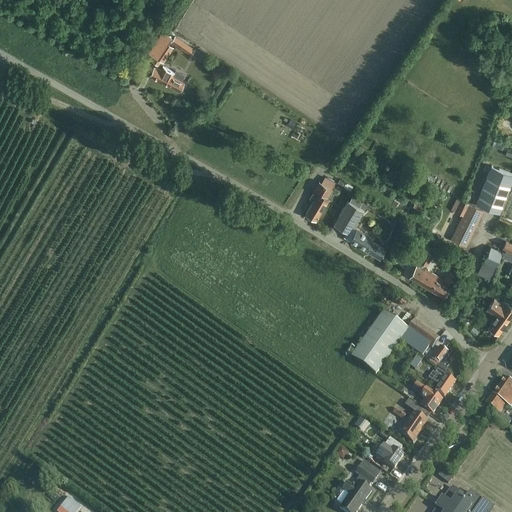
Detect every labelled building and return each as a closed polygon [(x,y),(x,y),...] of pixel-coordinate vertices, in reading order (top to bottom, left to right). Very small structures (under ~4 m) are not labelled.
[(163,33),(148,53),(154,57),(151,62),(157,66),(161,59),(164,61),(168,54),(162,50),(171,38),(163,33)] [(190,54),(194,49),(175,37),(172,42),(190,54)] [(155,67),(150,76),(177,90),(182,81),(173,77),(172,76),(174,72),(163,66),(161,70),(155,67)] [(511,179),(511,173),(491,166),(476,204),(499,213),(511,179)] [(423,168),(421,171),(430,178),(432,174),(423,168)] [(313,200),(305,214),(316,220),(329,198),(327,197),(332,189),(335,183),(325,177),(322,183),(319,181),(309,198),(313,200)] [(483,211),(468,204),(457,198),(451,210),(462,215),(451,239),(466,246),(483,211)] [(348,200),(333,224),(347,232),(344,237),(380,259),(385,249),(370,240),(372,237),(354,226),(363,209),(348,200)] [(504,213),(501,218),(511,223),(511,216),(510,216),(504,213)] [(505,241),(502,248),(506,250),(510,252),(511,253),(511,243),(505,241)] [(486,254),(482,262),(495,268),(502,252),(490,246),(487,254),(486,254)] [(442,279),(438,276),(425,268),(432,255),(426,251),(420,262),(419,261),(409,277),(443,297),(456,275),(448,270),(442,279)] [(511,306),(503,300),(500,303),(494,299),(487,309),(496,315),(488,327),(498,334),(511,315),(511,306)] [(403,319),(410,314),(407,310),(400,315),(403,319)] [(375,376),(400,341),(407,330),(383,313),(351,359),(375,376)] [(439,340),(436,338),(413,321),(407,330),(400,341),(422,356),(428,347),(432,350),(439,340)] [(431,360),(429,362),(445,373),(447,369),(439,364),(448,352),(440,347),(431,360)] [(416,370),(421,362),(416,359),(411,367),(416,370)] [(455,382),(445,376),(438,371),(435,375),(437,376),(433,382),(438,386),(435,391),(444,398),(455,382)] [(511,384),(503,378),(485,405),(499,414),(505,404),(511,408),(511,405),(511,384)] [(420,395),(425,389),(416,383),(412,390),(420,395)] [(420,395),(419,397),(425,401),(421,407),(432,415),(442,401),(425,389),(420,395)] [(407,423),(399,435),(412,444),(427,422),(426,421),(429,416),(408,401),(404,406),(413,412),(406,422),(407,423)] [(396,409),(393,413),(402,419),(405,415),(396,409)] [(484,412),(480,418),(485,422),(489,416),(484,412)] [(359,430),(365,423),(360,419),(354,426),(359,430)] [(383,446),(376,457),(394,469),(403,457),(398,453),(402,448),(389,439),(384,446),(383,446)] [(360,465),(368,466),(369,459),(361,458),(360,465)] [(349,495),(340,508),(344,511),(357,511),(371,492),(367,489),(370,484),(372,485),(376,478),(360,466),(355,473),(360,477),(356,482),(358,483),(354,488),(347,483),(342,490),(349,495)] [(437,508),(434,511),(490,511),(493,508),(470,492),(466,498),(452,488),(443,500),(441,499),(436,507),(437,508)] [(69,511),(73,511),(81,505),(69,493),(60,502),(69,511)]
